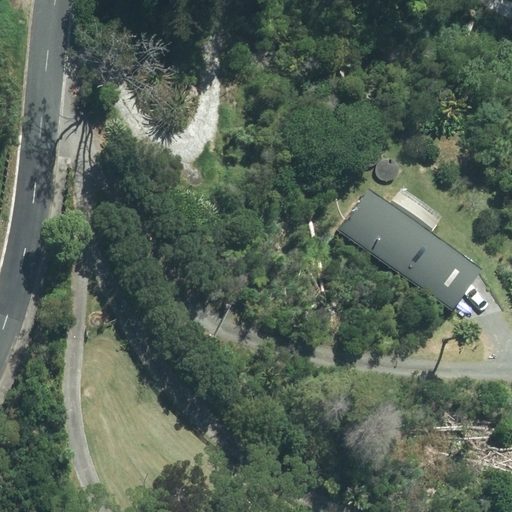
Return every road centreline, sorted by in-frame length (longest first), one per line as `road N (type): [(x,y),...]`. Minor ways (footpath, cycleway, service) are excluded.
road 1 (unknown): [(63,102),(158,244),(205,294),(275,316),(511,355)]
road 2 (unknown): [(56,207),(115,313),(238,430),(330,486),(427,511)]
road 3 (tertiary): [(0,319),(24,246),(48,0)]
